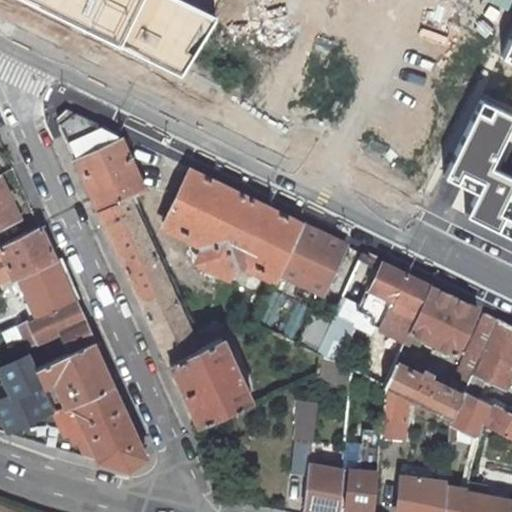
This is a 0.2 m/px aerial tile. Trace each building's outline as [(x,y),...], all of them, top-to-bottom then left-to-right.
[(25,0),(183,78),(218,20),(176,0),(25,0)] [(351,121),(389,33),(339,12),(301,100),(351,121)] [(511,13),(423,184),(511,228),(511,171),(484,159),(511,107),(511,13)] [(58,126),(76,159),(121,139),(73,113),(58,126)] [(375,119),(358,163),(418,186),(435,142),(375,119)] [(121,139),(76,159),(168,361),(198,348),(128,196),(144,189),(121,139)] [(279,272),(302,224),(189,168),(163,223),(209,244),(203,256),(199,254),(195,262),(228,277),(231,269),(227,267),(232,256),(276,277),(279,272)] [(0,227),(20,218),(0,174),(0,227)] [(345,244),(302,224),(279,272),(322,293),(345,244)] [(37,316),(74,300),(40,226),(0,246),(0,249),(13,278),(18,276),(37,316)] [(408,330),(429,285),(382,262),(369,289),(372,290),(395,301),(385,322),(380,332),(402,343),(408,330)] [(477,308),(429,285),(408,330),(455,353),(477,308)] [(385,322),(395,301),(372,290),(362,311),(385,322)] [(37,316),(18,325),(20,331),(26,346),(60,330),(71,351),(93,341),(74,300),(37,316)] [(468,383),(473,373),(497,318),(485,312),(454,376),(468,383)] [(505,388),(511,373),(511,325),(497,318),(473,373),(486,379),(505,388)] [(0,339),(20,331),(18,325),(0,333),(0,339)] [(315,353),(325,331),(315,325),(304,348),(315,353)] [(326,329),(325,331),(315,353),(321,356),(324,357),(335,333),(326,329)] [(337,363),(348,340),(335,333),(324,357),(337,363)] [(168,361),(198,425),(251,403),(222,337),(198,348),(168,361)] [(36,367),(44,386),(54,381),(65,406),(72,403),(112,384),(93,341),(71,351),(36,367)] [(299,345),(255,364),(270,395),(320,373),(321,356),(315,353),(304,348),(299,345)] [(0,366),(0,369),(12,395),(7,397),(2,400),(0,403),(0,413),(9,433),(55,411),(44,386),(36,367),(30,353),(0,366)] [(321,356),(320,373),(350,388),(352,370),(337,363),(324,357),(321,356)] [(417,403),(451,419),(463,394),(429,378),(431,374),(426,371),(424,375),(394,361),(382,386),(386,387),(407,398),(417,403)] [(478,397),(486,379),(473,373),(468,383),(464,390),(478,397)] [(78,442),(85,457),(128,469),(145,457),(112,384),(72,403),(88,438),(78,442)] [(380,439),(402,440),(407,398),(386,387),(381,431),(381,435),(380,439)] [(450,420),(480,437),(483,424),(493,405),(478,397),(464,390),(463,394),(451,419),(450,420)] [(316,402),(299,400),(294,440),(312,441),(316,402)] [(78,442),(88,438),(72,403),(65,406),(63,407),(78,442)] [(450,420),(451,419),(417,403),(414,410),(450,428),(450,420)] [(511,414),(493,405),(483,424),(511,439),(511,414)] [(357,511),(373,511),(377,472),(380,439),(381,435),(381,431),(363,429),(359,471),(349,471),(344,508),(358,510),(357,511)] [(338,511),(342,472),(308,465),(303,508),(324,511),(338,511)] [(443,511),(446,485),(446,483),(402,477),(398,511),(443,511)] [(468,487),(446,485),(443,511),(462,511),(467,491),(468,487)] [(511,500),(467,491),(462,511),(509,511),(511,503),(511,500)]
